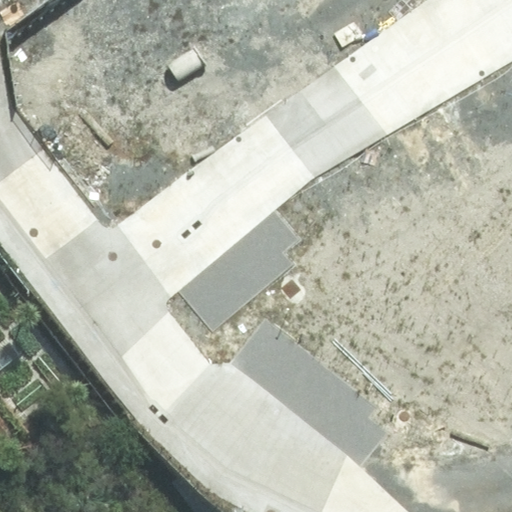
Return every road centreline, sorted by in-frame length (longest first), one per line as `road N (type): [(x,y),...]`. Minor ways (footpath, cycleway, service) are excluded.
road 1 (residential): [(107,282),(511,8)]
road 2 (residential): [(347,511),(254,437),(107,282)]
road 3 (residential): [(107,282),(17,168),(0,131)]
